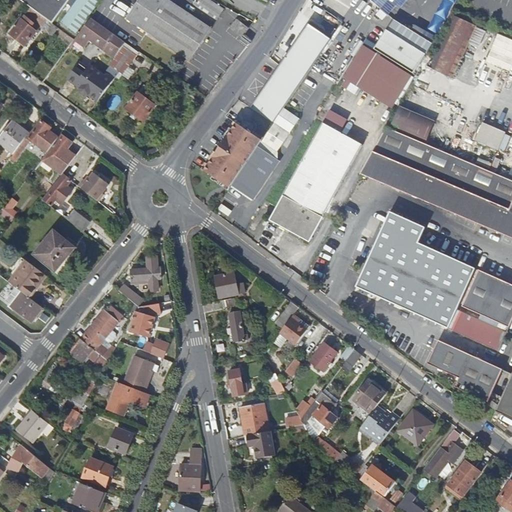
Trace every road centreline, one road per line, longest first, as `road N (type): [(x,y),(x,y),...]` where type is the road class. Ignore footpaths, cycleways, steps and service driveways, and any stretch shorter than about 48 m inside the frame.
road 1 (residential): [(511,452),(180,204)]
road 2 (residential): [(166,179),(292,0)]
road 3 (residential): [(0,66),(147,181)]
road 4 (residential): [(38,357),(148,218)]
road 5 (residential): [(200,367),(181,386),(133,511)]
road 6 (residential): [(168,219),(200,367)]
road 7 (residential): [(200,367),(226,511)]
